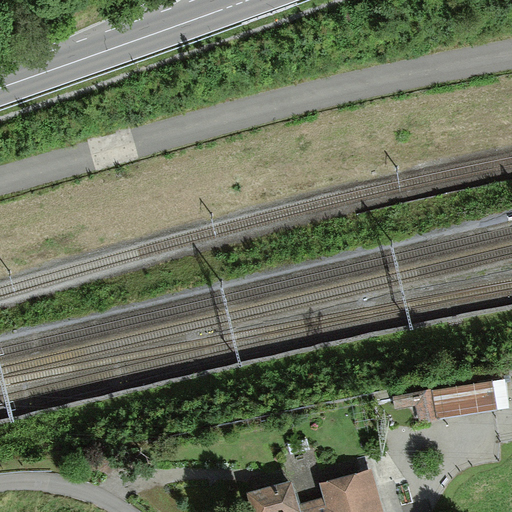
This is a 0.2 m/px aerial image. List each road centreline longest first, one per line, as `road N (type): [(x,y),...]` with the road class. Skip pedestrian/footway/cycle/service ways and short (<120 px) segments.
road 1 (unclassified): [(511,51),(363,78),(0,180)]
road 2 (secondary): [(0,81),(230,0)]
